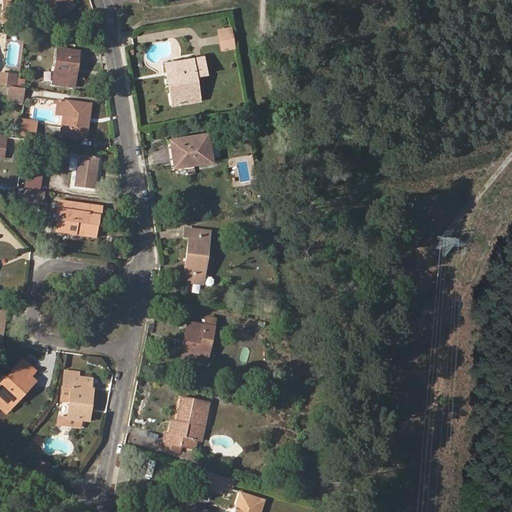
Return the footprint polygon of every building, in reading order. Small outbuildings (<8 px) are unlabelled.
[(57,11),(68,2),(66,0),(47,0),(56,12),(57,11)] [(57,11),(61,17),(76,6),(71,0),(68,2),(57,11)] [(1,22),(8,23),(11,4),(4,3),(1,22)] [(220,51),(233,49),(230,29),(218,31),(220,51)] [(71,68),(76,69),(79,52),(58,49),(53,83),(69,85),(71,68)] [(172,105),(199,100),(195,74),(207,72),(204,57),(178,61),(180,73),(171,75),(174,97),(171,98),(172,105)] [(171,75),(180,73),(178,61),(166,63),(171,98),(174,97),(171,75)] [(0,79),(0,83),(7,85),(8,74),(1,73),(0,79)] [(7,85),(15,86),(17,75),(8,74),(7,85)] [(7,101),(20,103),(22,88),(9,86),(7,101)] [(63,136),(85,139),(90,104),(68,101),(63,136)] [(27,139),(33,139),(35,123),(21,121),(19,137),(27,139)] [(175,166),(212,159),(208,133),(171,139),(175,166)] [(74,185),(95,189),(99,159),(79,156),(74,185)] [(23,185),(38,187),(40,176),(25,174),(23,185)] [(21,187),(20,200),(45,202),(46,189),(21,187)] [(58,230),(95,236),(98,214),(100,214),(101,208),(58,202),(55,220),(59,221),(58,230)] [(190,239),(184,278),(190,279),(191,274),(203,276),(210,233),(186,229),(184,238),(190,239)] [(190,282),(202,284),(203,276),(191,274),(190,279),(190,282)] [(0,337),(3,338),(8,310),(0,308),(0,337)] [(215,319),(203,316),(201,325),(213,328),(215,319)] [(206,361),(209,348),(213,328),(201,325),(188,322),(185,338),(190,339),(186,359),(206,363),(206,361)] [(185,338),(181,358),(186,359),(190,339),(185,338)] [(206,361),(213,363),(216,349),(209,348),(206,361)] [(35,371),(23,361),(0,385),(0,401),(1,400),(9,408),(34,382),(29,377),(35,371)] [(62,404),(70,405),(68,418),(83,420),(84,409),(87,410),(88,404),(92,405),(94,389),(90,388),(91,378),(80,377),(73,376),(73,372),(67,371),(66,375),(62,404)] [(196,439),(201,440),(208,403),(181,397),(175,421),(172,420),(169,434),(165,433),(161,450),(179,454),(181,445),(183,436),(196,439)] [(0,406),(6,412),(9,408),(1,400),(0,401),(0,406)] [(83,420),(90,421),(92,405),(88,404),(87,410),(84,409),(83,420)] [(59,424),(82,427),(83,420),(68,418),(60,417),(59,424)] [(181,445),(194,448),(196,439),(183,436),(181,445)] [(36,469),(46,472),(48,464),(37,461),(36,469)] [(221,490),(222,486),(234,489),(236,477),(200,469),(197,485),(221,490)] [(261,511),(265,503),(263,499),(240,492),(236,507),(232,509),(230,511),(261,511)]
